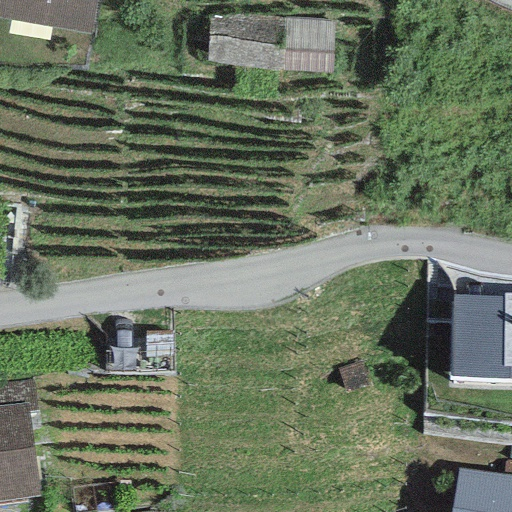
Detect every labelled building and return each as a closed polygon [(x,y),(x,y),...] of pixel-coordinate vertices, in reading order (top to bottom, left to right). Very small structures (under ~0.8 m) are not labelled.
[(0,0),(0,10),(90,27),(94,0),(0,0)] [(329,19),(208,11),(205,58),(325,67),(329,19)] [(511,299),(503,300),(503,303),(451,303),(451,393),(511,393),(511,299)] [(24,407),(0,410),(0,511),(38,507),(24,407)] [(511,511),(511,482),(459,475),(453,511),(511,511)]
